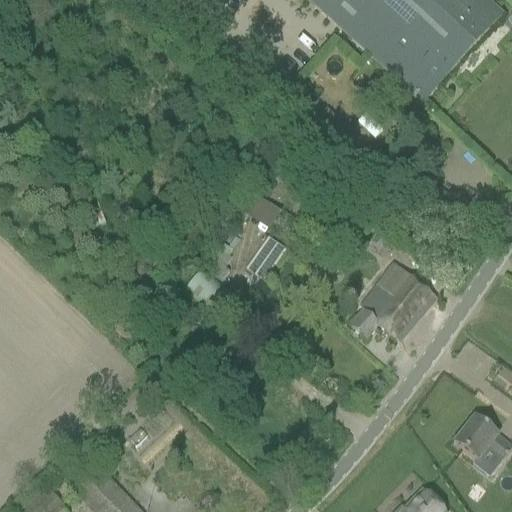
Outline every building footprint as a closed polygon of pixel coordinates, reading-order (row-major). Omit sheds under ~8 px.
[(301,0),(406,94),(421,108),(500,22),(485,9),(474,0),(301,0)] [(318,122),(301,140),(335,171),(349,185),(357,177),(358,178),(361,176),(360,175),(367,166),(375,159),(327,113),(319,121),(318,122)] [(251,151),(244,158),(251,165),(258,158),(251,151)] [(363,219),(351,233),(365,244),(376,230),(363,219)] [(361,314),(347,330),(365,346),(377,331),(396,348),(435,303),(422,292),(402,276),(394,270),(383,285),(388,289),(366,318),(361,314)] [(182,295),(212,320),(232,296),(201,271),(182,295)] [(269,317),(253,318),(254,334),(270,332),(269,317)] [(484,454),(500,467),(511,453),(496,440),(489,434),(473,421),(453,447),(468,460),(476,465),(484,454)] [(134,511),(85,460),(60,483),(87,511),(134,511)] [(28,511),(61,511),(63,511),(47,494),(28,511)] [(401,511),(399,510),(397,511),(439,511),(420,494),(402,511),(401,511)]
